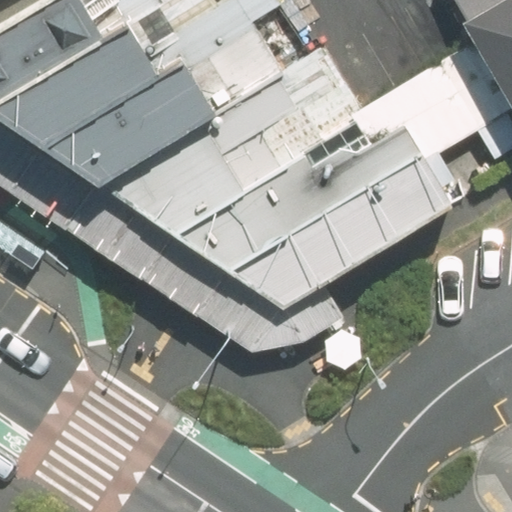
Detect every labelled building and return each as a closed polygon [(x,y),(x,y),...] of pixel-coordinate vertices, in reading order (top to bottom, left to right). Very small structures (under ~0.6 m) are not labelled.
[(46,0),(0,27),(0,93),(159,0),(46,0)] [(278,0),(159,0),(0,93),(0,124),(30,144),(254,19),(281,4),(278,0)] [(511,0),(447,0),(511,115),(511,0)] [(254,19),(30,144),(90,183),(284,69),(254,19)] [(470,44),(356,108),(160,230),(225,272),(503,111),(470,44)] [(90,183),(160,230),(356,108),(321,48),(284,69),(90,183)] [(511,125),(503,111),(225,272),(279,308),(321,282),(511,167),(511,125)] [(340,315),(321,282),(279,308),(225,272),(160,230),(90,183),(30,144),(0,124),(0,183),(249,350),(301,340),(340,315)] [(48,234),(3,203),(0,206),(0,228),(35,253),(48,234)]
